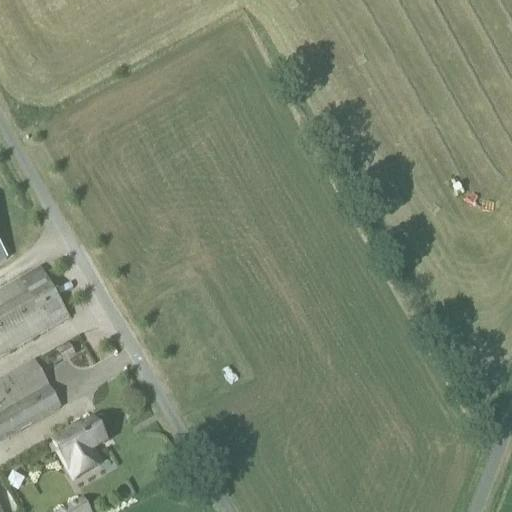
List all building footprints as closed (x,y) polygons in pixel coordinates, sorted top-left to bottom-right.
[(0,359),(68,320),(39,270),(0,292),(0,359)] [(57,362),(39,372),(57,403),(113,371),(102,353),(91,360),(84,347),(95,341),(89,331),(51,353),(57,362)] [(0,445),(61,410),(34,362),(0,381),(0,445)] [(76,433),(74,430),(52,442),(67,467),(105,445),(92,423),(76,433)] [(91,511),(85,502),(67,511),(91,511)]
